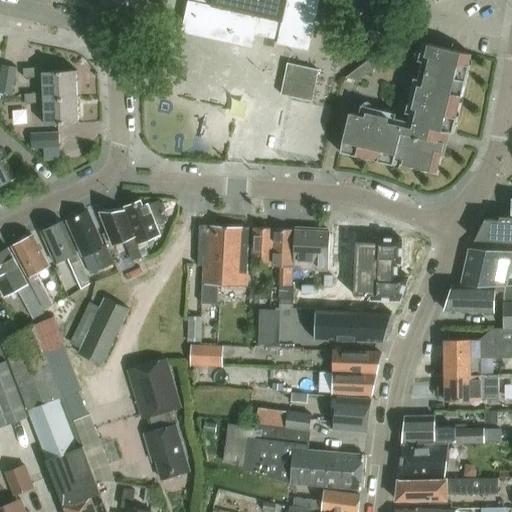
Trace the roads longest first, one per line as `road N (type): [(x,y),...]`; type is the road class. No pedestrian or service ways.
road 1 (residential): [(111,168),(143,179),(360,195),(463,222)]
road 2 (residential): [(463,222),(404,349),(379,511)]
road 3 (residential): [(111,168),(117,125),(105,54),(67,19),(0,4)]
road 4 (residential): [(111,168),(0,228)]
road 5 (residential): [(510,108),(463,222)]
